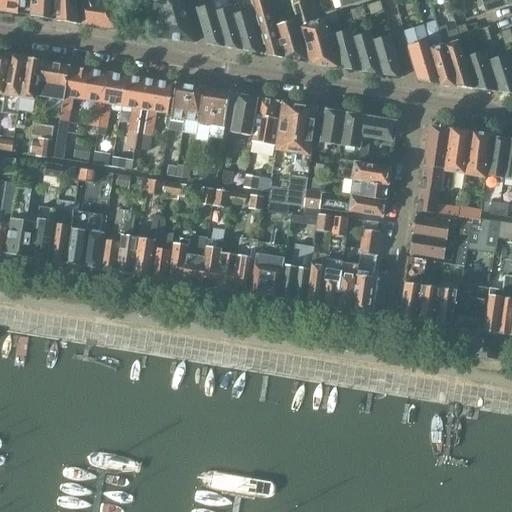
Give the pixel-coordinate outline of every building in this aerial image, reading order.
[(0,0),(0,11),(18,14),(31,16),(30,17),(32,17),(30,0),(0,0)] [(56,0),(30,0),(32,17),(55,21),(56,0)] [(56,0),(55,21),(79,25),(75,0),(56,0)] [(75,0),(79,25),(117,31),(111,0),(75,0)] [(146,0),(158,38),(160,39),(160,38),(171,40),(172,40),(172,39),(181,41),(180,41),(182,42),(182,41),(193,43),(195,44),(195,43),(182,0),(146,0)] [(267,0),(250,0),(267,55),(284,58),(268,3),(267,0)] [(305,1),(293,4),(297,20),(312,63),(341,68),(331,35),(332,35),(326,18),(313,22),(306,0),(305,1)] [(339,0),(342,9),(372,0),(339,0)] [(511,0),(482,0),(487,13),(511,4),(511,0)] [(276,1),(268,3),(284,58),(312,63),(297,20),(283,24),(276,1)] [(464,1),(459,3),(456,4),(459,16),(468,13),(464,1)] [(381,2),(369,5),(371,15),(383,11),(381,2)] [(213,4),(196,9),(207,45),(226,48),(216,12),(213,4)] [(363,7),(351,11),(354,20),(366,16),(363,7)] [(226,9),(216,12),(226,48),(244,51),(233,15),(231,8),(226,9)] [(249,10),(233,15),(244,51),(261,54),(261,53),(249,10)] [(336,10),(327,13),(330,25),(340,22),(336,11),(336,10)] [(456,28),(460,40),(469,37),(465,25),(456,28)] [(446,26),(438,29),(444,46),(458,87),(474,89),(464,58),(459,42),(461,41),(460,40),(457,29),(448,32),(446,26)] [(479,30),(484,42),(491,40),(487,28),(479,30)] [(332,35),(331,35),(341,68),(363,72),(354,38),(351,30),(332,35)] [(414,36),(406,38),(409,47),(419,80),(442,84),(432,50),(429,41),(426,30),(413,33),(414,36)] [(502,33),(506,45),(511,42),(511,36),(510,30),(502,33)] [(371,33),(354,38),(363,72),(383,75),(373,41),(371,33)] [(391,36),(373,41),(383,75),(402,78),(403,77),(391,36)] [(432,50),(442,84),(458,87),(444,46),(432,50)] [(499,93),(489,60),(486,51),(464,58),(474,89),(499,93)] [(489,60),(499,93),(511,95),(511,62),(510,54),(489,60)] [(0,101),(4,102),(5,102),(12,58),(0,55),(0,101)] [(1,113),(18,116),(27,60),(12,58),(5,102),(4,102),(1,113)] [(18,116),(16,128),(24,130),(27,113),(34,115),(36,106),(37,97),(43,63),(27,60),(18,116)] [(43,63),(37,97),(63,101),(68,67),(54,65),(44,63),(43,63)] [(61,111),(59,121),(69,123),(71,110),(81,112),(83,100),(88,70),(68,67),(63,101),(61,111)] [(88,70),(83,100),(94,102),(90,126),(98,127),(107,74),(88,70)] [(107,74),(98,127),(107,128),(110,105),(121,106),(125,77),(107,74)] [(147,80),(125,77),(121,106),(131,108),(126,149),(135,150),(138,134),(142,110),(147,80)] [(172,84),(153,81),(147,80),(142,110),(148,111),(144,135),(141,150),(149,151),(152,136),(153,136),(156,112),(168,114),(172,84)] [(176,85),(169,123),(168,129),(183,132),(190,88),(176,85)] [(190,88),(183,132),(196,134),(204,90),(190,88)] [(196,134),(195,139),(209,141),(210,138),(212,125),(217,92),(204,90),(196,134)] [(212,125),(210,138),(223,140),(230,94),(217,92),(212,125)] [(237,96),(230,133),(250,137),(258,99),(237,96)] [(252,141),(260,143),(272,145),(274,131),(277,114),(278,103),(259,99),(252,141)] [(281,115),(275,149),(293,151),(300,106),(282,103),(281,115)] [(311,155),(318,109),(300,106),(293,151),(290,176),(307,178),(311,155)] [(319,143),(317,153),(326,154),(327,145),(340,147),(345,114),(325,110),(320,143),(319,143)] [(345,114),(340,147),(344,148),(360,150),(359,158),(368,160),(369,149),(360,148),(365,117),(345,114)] [(365,117),(360,148),(369,149),(371,139),(394,143),(397,126),(397,122),(394,122),(365,117)] [(33,125),(31,137),(38,138),(39,138),(41,127),(33,125)] [(98,127),(97,135),(106,136),(106,129),(107,128),(98,127)] [(430,128),(425,157),(423,167),(445,170),(451,131),(430,128)] [(451,131),(445,170),(442,189),(452,190),(455,173),(465,174),(472,134),(451,131)] [(472,134),(465,174),(486,178),(486,177),(492,138),(472,134)] [(0,150),(12,152),(14,140),(0,137),(0,150)] [(33,141),(31,153),(35,154),(35,156),(47,158),(50,140),(39,138),(38,138),(37,141),(33,141)] [(492,138),(486,177),(504,180),(510,140),(492,138)] [(77,145),(74,159),(89,162),(92,147),(77,145)] [(110,155),(95,153),(93,164),(108,166),(110,155)] [(0,168),(5,170),(5,168),(14,170),(16,157),(0,154),(0,168)] [(114,159),(113,167),(124,169),(125,160),(114,159)] [(339,168),(338,176),(353,179),(387,185),(390,168),(340,160),(339,168)] [(44,176),(61,179),(63,167),(46,164),(44,176)] [(316,164),(314,173),(325,174),(327,165),(316,164)] [(64,166),(62,176),(74,178),(76,168),(64,166)] [(168,167),(167,176),(175,178),(177,168),(168,167)] [(178,167),(176,178),(189,180),(191,169),(178,167)] [(445,170),(423,167),(420,189),(442,193),(442,189),(445,170)] [(192,168),(190,180),(203,182),(205,170),(192,168)] [(95,181),(97,172),(80,169),(78,181),(95,184),(95,181)] [(205,171),(203,182),(217,184),(218,172),(205,171)] [(234,173),(224,171),(222,185),(231,186),(234,173)] [(131,177),(118,175),(116,185),(130,187),(131,177)] [(245,176),(243,188),(258,191),(260,178),(245,176)] [(286,204),(286,205),(289,205),(303,207),(307,178),(290,176),(289,181),(288,188),(286,204)] [(23,178),(19,192),(33,196),(37,182),(23,178)] [(314,179),(312,190),(323,192),(325,192),(327,181),(314,179)] [(387,185),(353,179),(351,195),(385,201),(387,185)] [(148,180),(146,194),(162,196),(165,182),(148,180)] [(0,253),(4,254),(10,219),(11,219),(14,198),(16,184),(7,183),(0,221),(0,253)] [(179,197),(191,199),(193,187),(181,186),(179,197)] [(286,204),(288,188),(270,186),(268,202),(269,202),(286,204)] [(64,188),(60,201),(72,204),(76,192),(64,188)] [(202,188),(200,204),(212,206),(214,190),(202,188)] [(307,189),(305,207),(349,213),(365,215),(382,218),(385,201),(351,195),(350,203),(322,199),(323,192),(312,190),(307,189)] [(419,199),(417,212),(427,214),(438,216),(439,214),(440,206),(442,193),(420,189),(420,193),(420,199),(419,199)] [(215,190),(213,207),(229,209),(230,203),(231,192),(215,190)] [(231,192),(230,203),(246,205),(248,195),(231,192)] [(252,196),(250,209),(262,211),(264,198),(252,196)] [(4,254),(32,259),(38,223),(27,222),(30,201),(14,198),(11,219),(10,219),(4,254)] [(269,202),(267,212),(287,215),(289,205),(286,205),(286,204),(269,202)] [(490,215),(498,217),(500,204),(491,202),(490,215)] [(509,205),(500,204),(498,217),(507,218),(509,205)] [(49,261),(57,208),(41,206),(38,223),(32,259),(49,261)] [(440,206),(439,214),(457,217),(459,209),(440,206)] [(460,207),(458,222),(480,226),(481,220),(482,214),(482,211),(460,207)] [(65,264),(70,235),(74,211),(57,208),(49,261),(65,264)] [(317,227),(318,215),(319,210),(306,208),(305,217),(304,225),(317,227)] [(118,210),(114,235),(105,234),(104,241),(99,270),(117,273),(127,212),(118,210)] [(70,235),(65,264),(99,270),(104,241),(105,234),(108,217),(99,215),(82,212),(74,211),(70,235)] [(130,245),(132,231),(135,213),(127,212),(117,273),(133,275),(138,246),(137,246),(130,245)] [(292,215),(291,223),(304,225),(305,217),(292,215)] [(318,215),(317,227),(316,231),(332,233),(334,217),(318,215)] [(139,239),(137,246),(138,246),(133,275),(150,278),(159,221),(159,217),(154,216),(150,240),(139,239)] [(416,216),(413,236),(447,241),(450,222),(416,216)] [(332,233),(328,255),(325,277),(321,307),(337,310),(337,309),(344,264),(346,248),(349,219),(334,217),(332,233)] [(498,238),(499,231),(501,222),(481,220),(480,228),(472,227),(470,235),(469,240),(468,246),(468,251),(495,255),(498,238)] [(159,221),(150,278),(167,281),(172,251),(173,243),(175,235),(164,233),(166,222),(159,221)] [(499,231),(498,238),(511,240),(511,224),(501,222),(499,231)] [(464,225),(462,234),(470,235),(472,227),(464,225)] [(209,227),(207,239),(199,286),(216,289),(222,254),(225,230),(209,227)] [(364,230),(359,266),(352,311),(368,314),(380,233),(364,230)] [(229,255),(222,254),(216,289),(249,295),(258,243),(258,241),(241,239),(242,234),(232,233),(229,255)] [(191,236),(190,241),(183,283),(199,286),(207,239),(191,236)] [(413,236),(410,255),(444,260),(447,241),(413,236)] [(173,243),(172,251),(167,281),(183,283),(190,241),(181,240),(180,244),(173,243)] [(287,248),(258,243),(249,295),(278,299),(284,266),(287,248)] [(314,248),(295,245),(293,257),(291,267),(284,266),(278,299),(306,304),(313,253),(314,248)] [(346,248),(344,264),(353,265),(355,249),(346,248)] [(321,307),(325,277),(328,255),(313,253),(306,304),(321,307)] [(417,322),(425,274),(427,262),(409,259),(399,319),(417,322)] [(344,264),(337,309),(338,309),(338,312),(349,314),(349,311),(352,311),(359,266),(353,265),(344,264)] [(433,275),(425,274),(417,322),(434,325),(440,290),(431,288),(433,275)] [(490,287),(490,290),(489,298),(483,332),(511,337),(511,328),(511,275),(506,274),(504,289),(490,287)] [(489,298),(490,290),(459,285),(457,293),(452,327),(483,332),(489,298)] [(457,293),(440,290),(434,325),(452,327),(457,293)]
